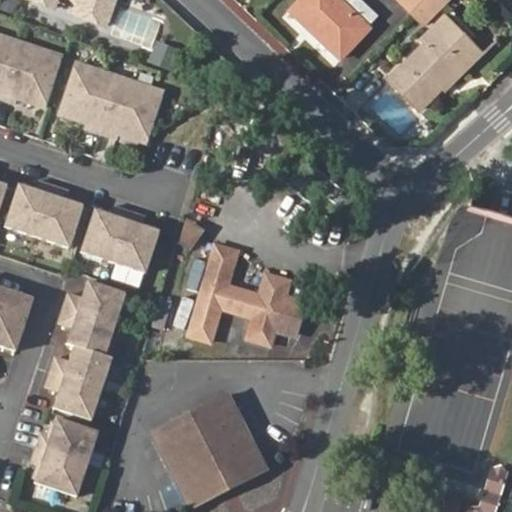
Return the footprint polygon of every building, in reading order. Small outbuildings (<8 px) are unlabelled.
[(35,0),(44,3),(45,0),(73,0),(76,3),(73,13),(106,24),(113,0),(35,0)] [(339,0),(299,0),(289,11),(339,58),(369,27),(367,26),(339,0)] [(339,0),(367,26),(378,14),(363,0),(339,0)] [(403,0),(413,10),(423,0),(403,0)] [(423,0),(413,10),(426,22),(445,3),(442,0),(423,0)] [(434,27),(447,41),(457,32),(444,18),(434,27)] [(421,39),(425,43),(390,76),(420,107),(437,91),(477,53),(457,32),(447,41),(434,27),(421,39)] [(43,106),(60,54),(0,35),(0,97),(14,102),(15,98),(43,106)] [(437,91),(441,96),(481,57),(477,53),(437,91)] [(161,90),(76,62),(58,114),(87,123),(86,128),(115,137),(117,133),(145,142),(161,90)] [(4,226),(69,247),(82,205),(65,200),(68,190),(39,180),(36,190),(19,184),(4,226)] [(511,327),(511,217),(459,203),(446,253),(461,257),(458,268),(472,272),(472,273),(490,278),(487,287),(508,292),(502,316),(511,319),(510,327),(511,327)] [(81,251),(145,272),(159,230),(142,225),(145,214),(115,205),(112,215),(95,210),(81,251)] [(239,252),(217,245),(189,336),(211,342),(222,308),(255,317),(249,338),(272,345),(276,331),(281,333),(294,318),(295,314),(291,297),(287,296),(291,280),(268,273),(261,296),(229,286),(239,252)] [(189,284),(199,287),(207,259),(198,256),(189,284)] [(113,358),(105,355),(125,293),(88,281),(83,298),(81,297),(69,294),(59,323),(65,325),(73,327),(67,344),(74,346),(69,361),(54,357),(44,387),(55,390),(60,391),(54,408),(91,421),(113,358)] [(0,345),(15,349),(31,298),(0,287),(0,345)] [(281,333),(296,337),(307,301),(291,297),(295,314),(294,318),(281,333)] [(15,349),(17,350),(33,298),(31,298),(15,349)] [(248,458),(251,444),(224,395),(150,436),(177,485),(188,490),(199,485),(204,470),(201,466),(221,456),(223,459),(236,464),(248,458)] [(33,463),(42,466),(36,483),(78,497),(99,433),(57,419),(52,436),(43,433),(33,463)] [(188,490),(177,485),(190,509),(265,467),(251,444),(248,458),(236,464),(223,459),(221,456),(201,466),(204,470),(199,485),(188,490)] [(478,507),(491,511),(504,468),(492,463),(478,507)] [(457,511),(491,511),(478,507),(460,502),(457,511)]
